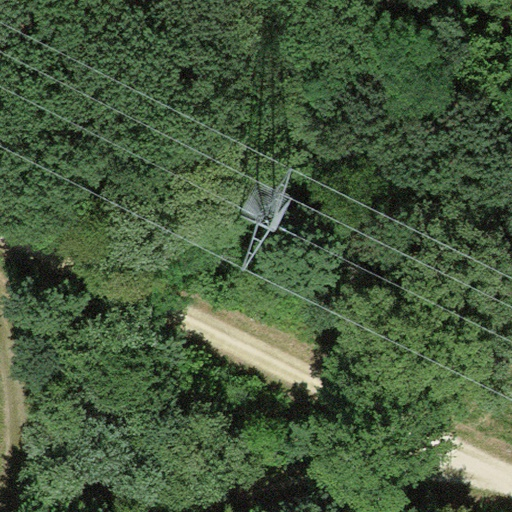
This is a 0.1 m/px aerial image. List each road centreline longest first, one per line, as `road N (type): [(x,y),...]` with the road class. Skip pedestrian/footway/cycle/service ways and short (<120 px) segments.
road 1 (track): [(0,229),(511,474)]
road 2 (track): [(227,511),(399,416)]
road 3 (track): [(0,324),(12,412),(0,511)]
